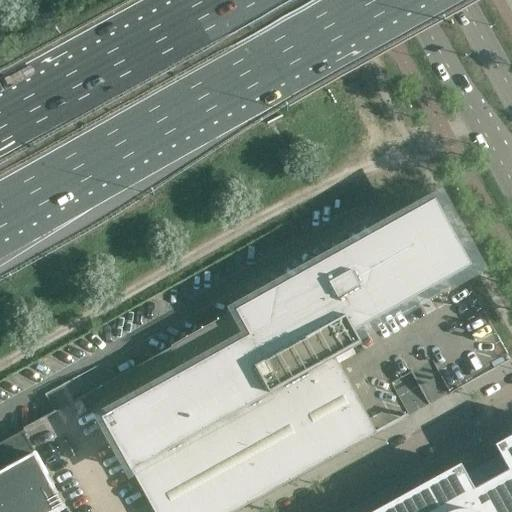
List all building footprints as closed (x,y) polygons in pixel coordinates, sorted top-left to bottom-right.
[(373,323),(462,273),(489,259),(453,193),(426,208),(318,267),(171,348),(213,425),(131,470),(154,511),(238,511),(378,434),(336,359),(362,344),(356,332),(364,328),(364,329),(365,329),(366,330),(367,330),(369,330),(370,330),(371,330),(372,329),(372,328),(373,327),(373,326),(373,325),(373,324),(373,323)] [(125,395),(166,375),(157,357),(116,378),(125,395)] [(432,361),(393,383),(411,413),(449,391),(432,361)] [(0,444),(0,511),(61,511),(67,509),(24,432),(0,444)] [(462,463),(372,511),(511,511),(511,435),(499,443),(511,466),(475,486),(462,463)]
